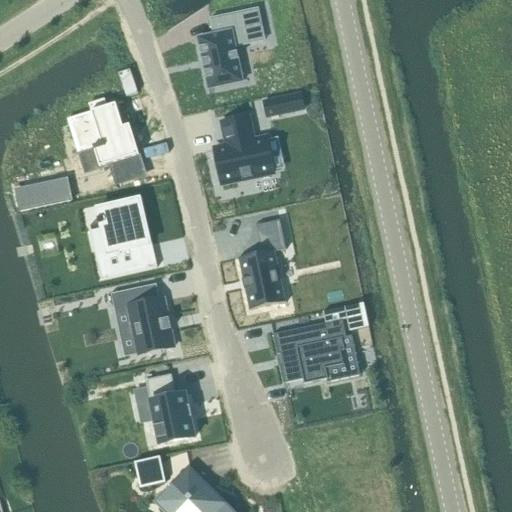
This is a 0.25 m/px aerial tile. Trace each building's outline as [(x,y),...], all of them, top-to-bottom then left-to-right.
[(285,5),(268,8),(273,32),(290,28),(285,5)] [(213,37),(196,41),(207,93),(242,86),(234,49),(231,33),(260,27),(257,11),(210,21),(213,37)] [(91,113),(69,120),(79,155),(80,155),(86,173),(135,158),(124,121),(128,119),(128,118),(120,120),(116,106),(107,109),(105,101),(88,106),(91,113)] [(273,101),(262,103),(266,121),(277,119),(273,101)] [(225,149),(214,151),(221,186),(273,175),(266,140),(254,143),(248,117),(220,123),(225,149)] [(67,180),(14,191),(19,214),(72,203),(67,180)] [(107,256),(99,258),(103,276),(141,268),(137,250),(149,247),(138,202),(108,209),(112,228),(102,230),(107,256)] [(262,257),(238,262),(238,263),(238,264),(249,314),(285,307),(274,255),(285,253),(279,222),(256,227),(262,257)] [(146,288),(110,296),(114,312),(128,309),(138,357),(173,349),(170,332),(171,331),(171,330),(169,331),(167,321),(169,321),(169,320),(167,321),(163,300),(150,303),(146,288)] [(356,306),(323,314),(324,321),(346,316),(347,321),(349,333),(361,330),(368,329),(365,314),(363,305),(356,306)] [(325,325),(273,336),(277,356),(280,356),(282,368),(280,368),(283,385),(303,381),(304,386),(327,381),(328,384),(360,377),(351,338),(346,339),(342,322),(325,325)] [(169,376),(145,382),(146,387),(149,401),(159,448),(195,440),(185,393),(175,395),(171,376),(169,376)] [(312,491),(310,492),(314,511),(384,511),(392,510),(392,511),(394,511),(376,428),(356,433),(361,456),(324,464),(330,493),(313,496),(312,491)] [(160,458),(134,464),(140,490),(165,484),(160,458)] [(231,511),(193,466),(157,497),(169,511),(231,511)]
